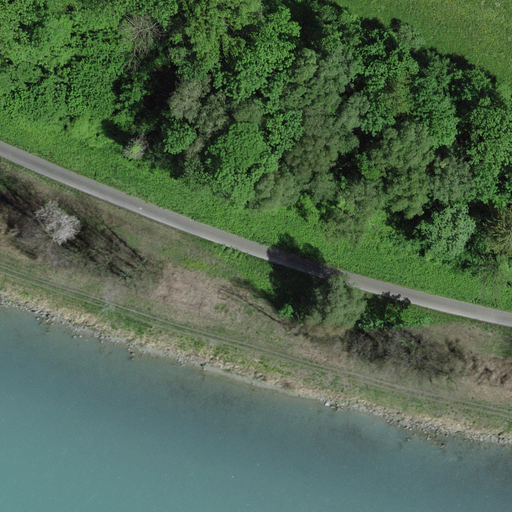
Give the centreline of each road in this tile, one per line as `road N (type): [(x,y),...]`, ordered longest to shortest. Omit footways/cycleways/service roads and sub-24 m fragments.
road 1 (track): [(0,150),(191,224),(413,296),(511,316)]
road 2 (track): [(0,266),(258,349),(511,411)]
